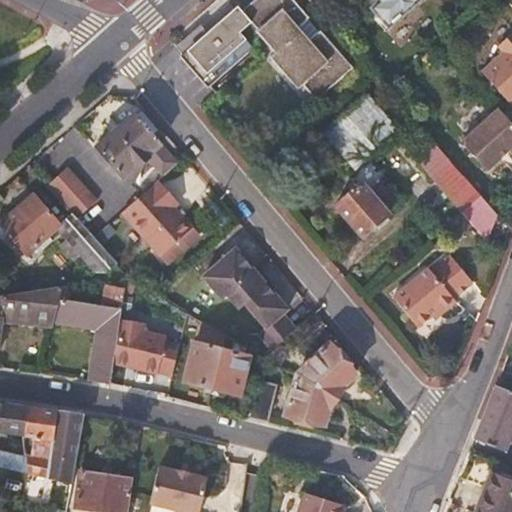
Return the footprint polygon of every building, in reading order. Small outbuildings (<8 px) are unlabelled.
[(293,28),(304,17),(288,0),(259,0),(247,11),(245,14),(252,22),(242,32),(249,39),(260,29),(280,52),(276,57),(299,84),(303,80),(316,93),(347,66),(320,35),(309,45),(293,28)] [(417,0),(377,0),(379,1),(372,8),(389,27),(417,0)] [(247,41),(249,39),(242,32),(252,22),(245,14),(243,15),(239,10),(186,56),(208,81),(248,47),(250,44),(247,41)] [(511,37),(498,49),(503,55),(481,74),(507,104),(510,102),(511,104),(511,37)] [(398,133),(367,96),(325,132),(357,169),(398,133)] [(485,173),(511,149),(511,126),(497,109),(460,143),(485,173)] [(162,145),(134,113),(96,144),(125,178),(162,145)] [(479,195),(421,129),(405,143),(463,209),(479,195)] [(65,168),(45,187),(67,210),(87,191),(65,168)] [(119,211),(157,255),(189,227),(172,207),(176,203),(156,179),(119,211)] [(389,214),(363,183),(336,207),(362,238),(389,214)] [(91,235),(72,215),(61,224),(34,195),(0,225),(26,255),(56,230),(93,271),(107,272),(116,264),(91,235)] [(496,214),(479,195),(463,209),(487,237),(496,214)] [(287,310),(234,249),(201,276),(222,299),(226,295),(238,309),(247,302),(268,325),(258,334),(273,350),(296,331),(282,315),(287,310)] [(417,331),(474,285),(446,250),(389,296),(417,331)] [(110,384),(125,289),(106,284),(101,306),(59,300),(53,323),(97,330),(90,381),(110,384)] [(53,323),(59,300),(62,286),(0,296),(0,332),(2,320),(53,323)] [(214,388),(223,350),(196,342),(185,381),(214,388)] [(352,375),(328,347),(299,376),(333,397),(341,384),(352,375)] [(242,395),(249,366),(261,369),(263,360),(223,350),(214,388),(242,395)] [(326,410),(333,397),(299,376),(287,413),(323,422),(326,410)] [(268,422),(276,386),(259,382),(251,418),(268,422)] [(506,452),(511,435),(511,392),(495,386),(492,394),(474,440),(506,452)] [(0,451),(0,433),(24,438),(29,407),(0,403),(0,466),(28,473),(27,459),(0,451)] [(48,478),(56,411),(29,407),(24,438),(27,459),(28,473),(48,478)] [(72,484),(83,418),(83,415),(56,411),(48,478),(72,484)] [(158,469),(149,505),(175,511),(198,511),(206,481),(189,476),(190,474),(175,471),(175,473),(158,469)] [(128,511),(133,478),(83,471),(77,509),(95,511),(128,511)] [(511,511),(511,484),(492,477),(478,511),(511,511)] [(342,511),(343,509),(305,497),(299,511),(342,511)]
